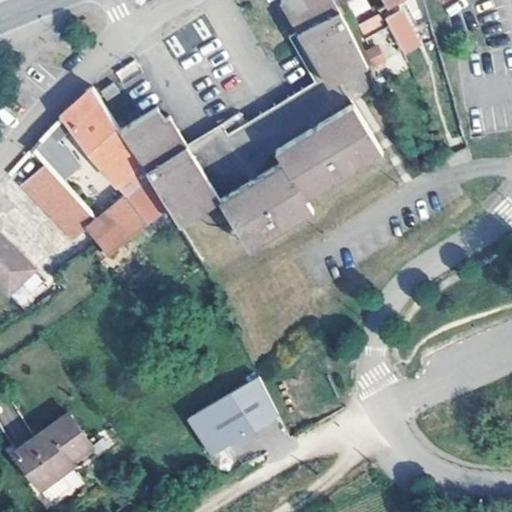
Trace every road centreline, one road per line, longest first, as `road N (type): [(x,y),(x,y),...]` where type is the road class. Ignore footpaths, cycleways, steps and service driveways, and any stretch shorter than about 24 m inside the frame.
road 1 (residential): [(511,211),(418,273),(392,300),(372,373),(385,405)]
road 2 (residential): [(385,405),(226,495)]
road 3 (residential): [(0,160),(72,77),(127,31)]
road 4 (residential): [(385,405),(391,429),(421,459),(511,483)]
road 5 (track): [(285,511),(347,464),(385,405)]
